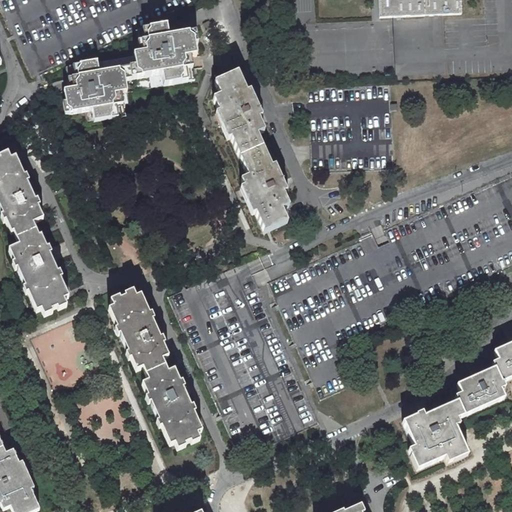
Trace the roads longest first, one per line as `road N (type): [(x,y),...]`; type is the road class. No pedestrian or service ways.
road 1 (residential): [(0,42),(13,80),(6,113),(79,266),(93,280),(143,284),(159,302),(233,474),(413,399),(470,359),(511,293)]
road 2 (residential): [(261,262),(511,161)]
road 3 (residential): [(312,205),(225,0)]
